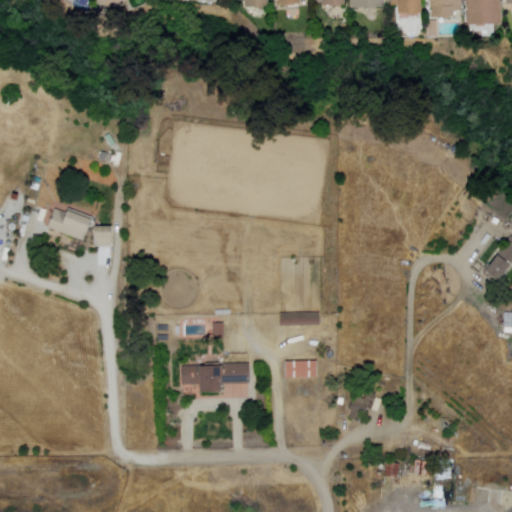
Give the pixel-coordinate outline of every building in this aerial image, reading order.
[(132,0),(132,2),(126,0),(124,9),(101,3),(101,0),(132,0)] [(241,0),(241,8),(265,8),(264,0),(241,0)] [(351,0),(384,0),(385,8),(377,8),(377,9),(368,10),(368,8),(352,9),(351,0)] [(406,13),(396,13),(396,5),(390,5),(389,0),(419,0),(420,13),(415,13),(415,14),(406,14),(406,13)] [(428,17),(428,0),(461,0),(461,11),(452,11),(452,16),(428,17)] [(468,25),(467,0),(500,0),(502,23),(468,25)] [(511,12),(511,0),(503,0),(503,12),(511,12)] [(109,154),(117,156),(115,162),(107,160),(109,154)] [(13,192),(23,195),(21,202),(11,199),(13,192)] [(85,240),(48,227),(56,205),(93,219),(85,240)] [(95,226),(112,227),(112,245),(94,244),(95,226)] [(488,261),(491,263),(511,235),(511,263),(499,281),(483,269),(488,261)] [(321,325),(280,325),(280,312),(321,312),(321,325)] [(504,312),(511,312),(511,326),(503,326),(504,312)] [(213,336),(213,322),(227,321),(228,336),(213,336)] [(318,377),(286,377),(286,360),(318,360),(318,377)] [(222,392),(201,392),(201,385),(184,385),(183,366),(251,363),(251,384),(222,385),(222,392)] [(360,385),(376,391),(373,400),(375,401),(372,409),(369,408),(364,422),(349,416),(360,385)] [(388,461),(402,465),(398,479),(384,476),(388,461)]
